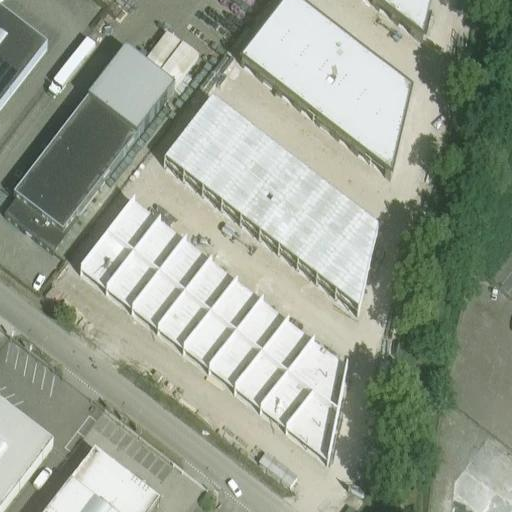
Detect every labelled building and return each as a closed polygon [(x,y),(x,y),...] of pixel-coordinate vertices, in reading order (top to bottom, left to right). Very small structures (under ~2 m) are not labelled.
[(227,41),(235,47),(270,0),(208,0),(188,27),(220,52),(227,41)] [(360,0),(415,42),(424,0),(360,0)] [(287,5),(239,68),(386,181),(404,95),(287,5)] [(0,110),(46,51),(0,15),(0,110)] [(3,220),(52,258),(78,224),(75,222),(136,143),(172,95),(123,58),(87,105),(12,202),(15,204),(3,220)] [(209,107),(161,169),(357,320),(375,235),(209,107)] [(131,207),(77,277),(326,469),(346,373),(131,207)] [(189,421),(211,407),(197,386),(176,399),(189,421)] [(0,511),(3,511),(52,450),(0,409),(0,511)] [(511,511),(511,478),(480,456),(448,500),(447,511),(511,511)] [(154,511),(158,507),(93,457),(50,511),(154,511)]
